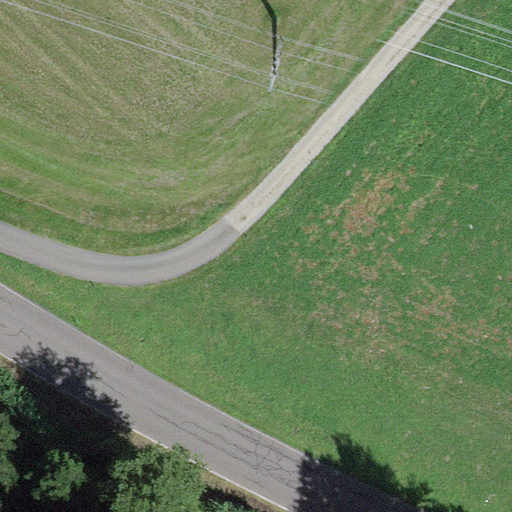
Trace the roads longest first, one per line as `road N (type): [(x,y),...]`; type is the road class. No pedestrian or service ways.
road 1 (track): [(434,0),(220,235),(149,271),(79,262),(0,233)]
road 2 (tertiary): [(0,322),(368,511)]
